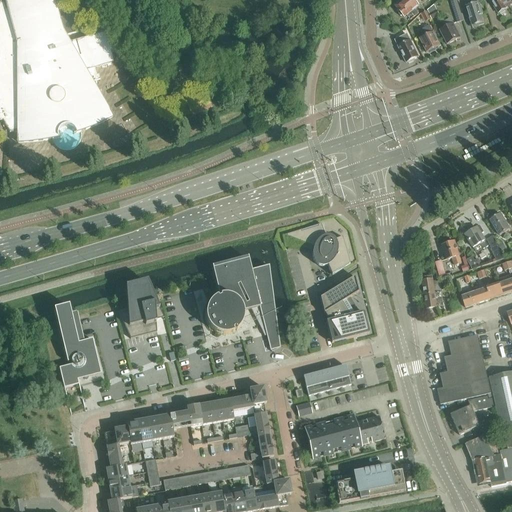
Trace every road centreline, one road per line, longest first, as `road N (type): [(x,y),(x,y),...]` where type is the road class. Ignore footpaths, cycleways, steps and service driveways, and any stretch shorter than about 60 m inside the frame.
road 1 (primary): [(0,282),(352,174)]
road 2 (primary): [(344,143),(0,250)]
road 3 (residential): [(277,374),(93,422),(86,432),(93,511)]
road 4 (residential): [(511,40),(398,86),(385,78),(370,44),(367,0)]
road 5 (residential): [(352,174),(402,341)]
road 6 (residential): [(402,341),(424,422),(461,500)]
road 7 (primary): [(511,80),(375,133)]
road 8 (primary): [(384,163),(511,115)]
road 9 (residential): [(402,341),(277,374)]
road 10 (residential): [(277,374),(301,499)]
